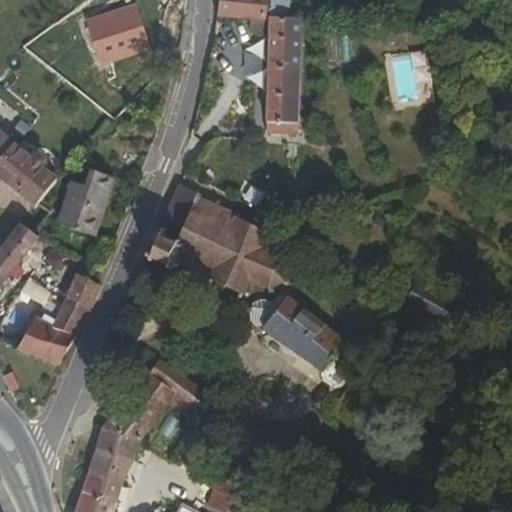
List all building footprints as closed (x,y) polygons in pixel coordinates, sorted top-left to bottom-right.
[(278,36),(280,7),(230,3),(227,32),(278,36)] [(306,139),(310,35),(278,34),(278,36),(275,138),(306,139)] [(0,138),(0,185),(0,186),(24,156),(33,144),(18,133),(9,145),(0,138)] [(296,149),(263,148),(263,161),(285,162),(286,156),(295,156),(296,149)] [(24,156),(0,186),(43,220),(67,192),(54,181),(55,172),(46,165),(37,167),(24,156)] [(119,193),(99,187),(96,200),(80,197),(68,240),(103,250),(119,193)] [(211,211),(177,196),(161,239),(153,240),(148,254),(153,256),(150,265),(146,264),(143,272),(151,275),(152,271),(160,274),(159,278),(168,281),(169,277),(180,281),(179,286),(188,289),(190,284),(200,288),(199,292),(207,295),(208,291),(243,303),(250,285),(259,289),(261,285),(270,289),(276,288),(288,294),(291,289),(297,276),(300,271),(289,266),(292,258),(285,255),(283,258),(271,253),(276,240),(268,236),(265,239),(252,234),(253,230),(245,226),(243,231),(231,226),(233,221),(226,218),(224,222),(209,216),(211,211)] [(27,240),(0,274),(0,278),(18,291),(44,252),(38,248),(27,240)] [(302,279),(297,276),(291,289),(305,297),(312,286),(306,282),(309,277),(304,275),(302,279)] [(0,278),(0,313),(18,291),(0,278)] [(100,296),(92,291),(90,295),(73,288),(67,304),(94,314),(100,296)] [(208,291),(207,295),(204,305),(238,317),(243,303),(208,291)] [(491,328),(429,301),(420,321),(483,348),(491,328)] [(286,303),(283,303),(272,315),(255,321),(249,330),(250,335),(263,344),(266,340),(282,351),(280,355),(298,367),(301,365),(325,381),(326,387),(341,397),(348,395),(357,381),(346,373),(357,355),(286,303)] [(94,314),(67,304),(54,335),(31,326),(27,337),(16,362),(62,379),(88,329),(94,314)] [(0,355),(16,362),(27,337),(14,332),(0,353),(0,355)] [(12,372),(3,377),(11,392),(20,388),(12,372)] [(159,373),(122,423),(105,439),(139,455),(164,428),(169,422),(180,429),(200,441),(220,411),(159,373)] [(234,420),(220,411),(200,441),(215,450),(234,420)] [(169,422),(164,428),(175,434),(180,429),(169,422)] [(139,455),(105,439),(99,458),(133,471),(139,455)] [(223,472),(192,454),(175,479),(200,495),(202,491),(208,494),(223,472)] [(133,471),(99,458),(90,484),(123,498),(133,471)] [(223,472),(208,494),(219,500),(241,511),(251,511),(262,495),(223,472)] [(117,511),(123,498),(90,484),(82,506),(99,511),(117,511)] [(241,511),(219,500),(211,511),(241,511)]
